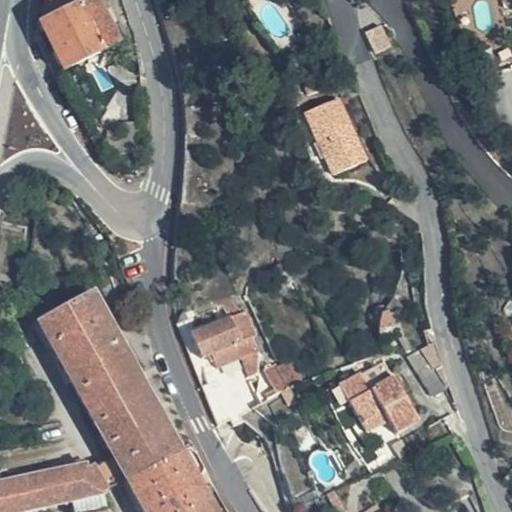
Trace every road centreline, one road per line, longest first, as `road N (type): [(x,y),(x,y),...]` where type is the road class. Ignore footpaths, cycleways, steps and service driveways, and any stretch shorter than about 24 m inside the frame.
road 1 (residential): [(499,511),(438,305),(417,174),(344,27),(341,0)]
road 2 (unclassified): [(224,470),(154,294),(154,239),(145,217)]
road 3 (residential): [(387,0),(486,179),(511,205)]
road 4 (tertiary): [(139,0),(165,92),(168,148),(155,209),(145,217)]
road 5 (tertiary): [(90,182),(0,10)]
